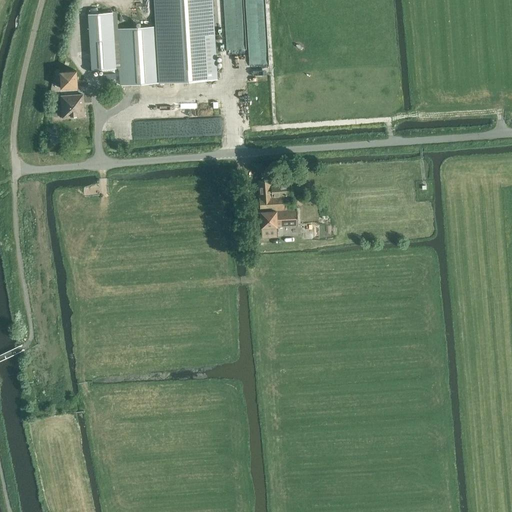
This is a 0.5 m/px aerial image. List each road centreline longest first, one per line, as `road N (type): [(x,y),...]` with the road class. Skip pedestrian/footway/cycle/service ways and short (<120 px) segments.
road 1 (unclassified): [(16,171),(511,135)]
road 2 (track): [(103,189),(98,99),(76,52),(87,0)]
